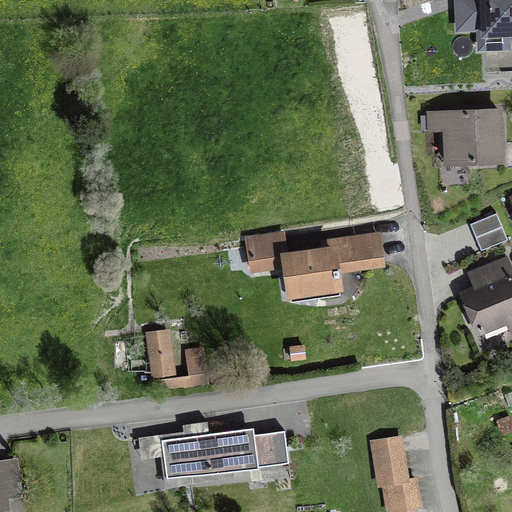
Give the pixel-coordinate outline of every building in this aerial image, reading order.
[(511,0),(457,0),(459,29),(484,27),(486,72),(511,70),(511,0)] [(447,163),(501,161),(499,111),(445,113),(447,163)] [(470,224),(481,250),(507,239),(496,213),(470,224)] [(285,257),(286,256),(282,235),(247,240),(253,275),(287,270),(285,257)] [(324,251),(333,250),(334,258),(380,252),(378,235),(323,243),(324,251)] [(324,251),(286,256),(285,257),(287,270),(291,301),(339,294),(337,277),(339,277),(338,269),(336,269),(334,258),(333,250),(324,251)] [(511,317),(511,277),(511,275),(464,294),(479,331),(511,317)] [(139,282),(145,323),(155,321),(149,281),(139,282)] [(148,335),(153,375),(172,372),(166,332),(148,335)] [(155,381),(156,390),(206,383),(200,348),(186,350),(192,377),(155,381)] [(251,468),(251,467),(288,462),(284,430),(247,435),(246,428),(209,433),(207,421),(190,423),(191,436),(161,440),(167,478),(251,468)] [(386,483),(391,511),(419,506),(414,478),(407,479),(400,437),(373,441),(380,484),(386,483)] [(0,511),(4,511),(2,495),(16,493),(12,463),(0,464),(0,511)]
